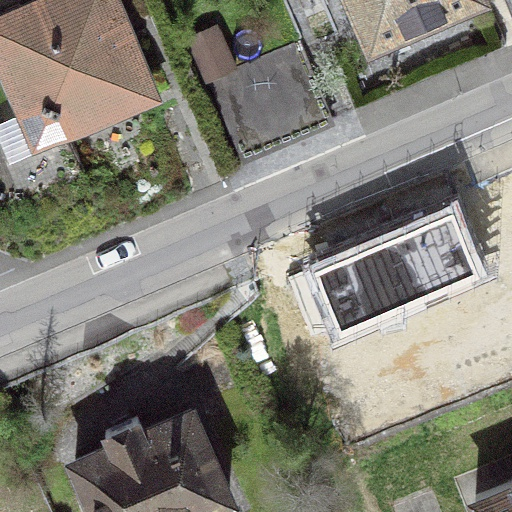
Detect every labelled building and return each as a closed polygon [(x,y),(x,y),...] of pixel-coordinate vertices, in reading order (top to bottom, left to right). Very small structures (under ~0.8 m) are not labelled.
[(32,151),(66,136),(65,128),(150,91),(110,0),(48,0),(0,21),(0,56),(23,110),(16,114),(32,151)] [(354,0),(370,37),(455,0),(354,0)] [(212,81),(241,148),(327,112),(298,45),(212,81)] [(406,251),(506,210),(497,188),(397,229),(406,251)] [(74,459),(97,511),(193,511),(229,496),(190,409),(143,429),(137,416),(105,430),(110,444),(74,459)] [(481,511),(511,511),(511,478),(475,494),(481,511)]
